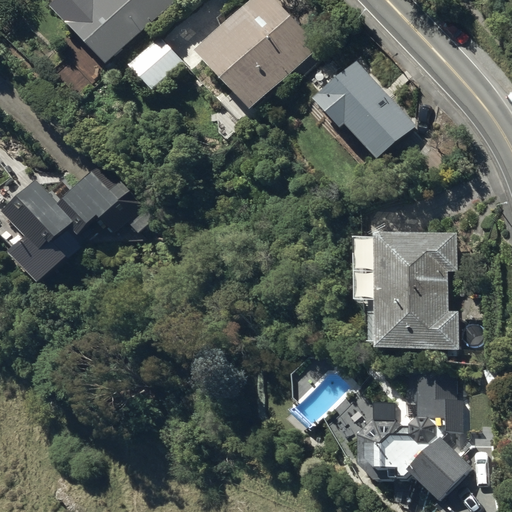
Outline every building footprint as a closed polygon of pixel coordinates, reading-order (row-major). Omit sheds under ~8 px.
[(188,0),(187,0),(107,0),(102,5),(97,0),(75,0),(58,18),(112,74),(188,0)] [(202,63),(256,119),(325,53),(273,0),(264,0),(249,15),(242,7),(220,28),(229,37),(202,63)] [(186,67),(164,44),(133,73),(155,96),(186,67)] [(358,68),(315,110),(343,139),(346,135),(378,168),(417,130),(402,114),(394,122),(383,110),(391,102),(358,68)] [(156,231),(101,177),(66,212),(42,189),(7,224),(32,249),(15,267),(49,300),(77,272),(74,269),(90,252),(88,250),(106,231),(120,245),(132,232),(143,243),(156,231)] [(457,239),(378,244),(378,251),(359,251),(359,317),(372,317),(372,359),(379,359),(379,364),(461,359),(459,317),(452,318),(449,278),(460,277),(457,239)] [(458,380),(419,380),(419,426),(411,438),(397,425),(396,406),(375,407),(375,423),(359,442),(359,474),(369,474),(377,483),(399,482),(400,489),(415,488),(442,510),(473,472),(446,449),(446,442),(463,436),(464,404),(458,404),(458,380)]
